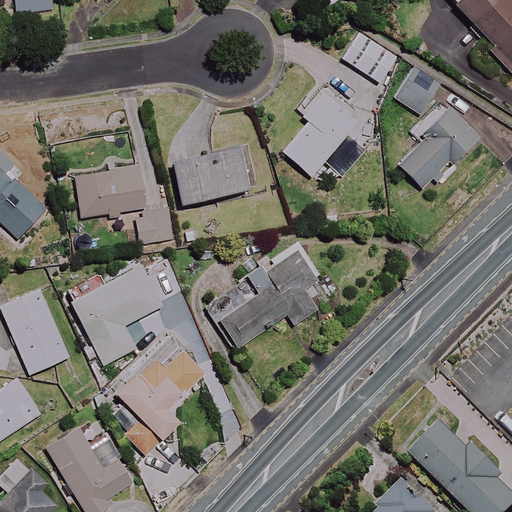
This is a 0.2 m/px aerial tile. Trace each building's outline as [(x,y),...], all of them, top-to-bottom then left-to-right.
[(53,9),(51,0),(12,0),(15,15),(53,9)] [(307,0),(305,8),(342,20),(348,0),(307,0)] [(511,6),(506,0),(444,0),(511,72),(511,6)] [(395,58),(356,33),(339,59),(378,84),(395,58)] [(437,84),(410,68),(392,99),(419,115),(437,84)] [(288,170),(302,182),(307,176),(311,179),(357,125),(321,94),(301,118),(306,122),(280,153),(293,164),(288,170)] [(405,185),(414,195),(480,136),(444,96),(410,127),(421,140),(393,165),(409,182),(405,185)] [(246,192),(237,149),(168,164),(178,206),(246,192)] [(21,173),(0,153),(0,225),(15,240),(44,210),(13,181),(21,173)] [(107,215),(108,221),(119,219),(118,213),(143,210),(137,166),(72,174),(77,218),(107,215)] [(146,211),(133,221),(137,245),(172,239),(166,207),(146,211)] [(264,255),(253,263),(238,275),(241,280),(202,309),(234,351),(276,319),(284,329),(314,307),(301,290),(317,278),(291,243),(268,260),(264,255)] [(160,306),(138,266),(69,304),(103,366),(134,349),(122,326),(160,306)] [(67,359),(37,291),(0,306),(0,312),(28,376),(67,359)] [(120,384),(116,380),(108,388),(138,421),(123,435),(142,455),(177,423),(164,408),(198,377),(205,371),(171,334),(147,356),(145,354),(131,366),(135,370),(120,384)] [(0,439),(37,415),(14,379),(0,388),(0,439)] [(84,421),(75,427),(42,447),(51,460),(47,462),(53,472),(57,469),(74,497),(68,501),(74,511),(99,511),(107,507),(103,501),(131,484),(116,459),(103,438),(96,442),(84,421)] [(466,449),(439,422),(408,453),(466,511),(504,511),(511,504),(511,497),(494,479),(499,474),(470,445),(466,449)] [(393,474),(374,457),(353,480),(373,497),(393,474)] [(29,473),(16,460),(0,476),(0,487),(7,495),(0,502),(0,511),(47,511),(55,504),(26,476),(29,473)] [(428,511),(400,483),(374,508),(378,511),(376,511),(428,511)]
